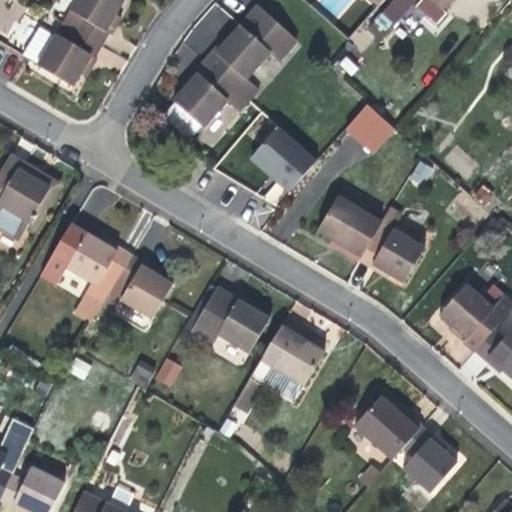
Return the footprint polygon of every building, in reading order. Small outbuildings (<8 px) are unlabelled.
[(116,13),(123,0),(76,0),(64,21),(103,45),(110,33),(106,30),(116,13)] [(447,13),(443,9),(432,0),(420,0),(416,5),(438,24),(447,13)] [(432,0),(443,9),(450,0),(432,0)] [(212,50),(203,60),(225,80),(234,70),(246,80),(270,53),(280,61),(297,42),(257,7),(229,38),(216,53),(212,50)] [(122,17),(116,13),(106,30),(110,33),(111,34),(117,25),(122,17)] [(95,56),(103,45),(64,21),(55,36),(38,63),(72,85),(81,71),(92,54),(95,56)] [(23,55),(26,55),(38,63),(55,36),(40,27),(23,55)] [(219,42),(212,50),(216,53),(229,38),(225,35),(219,42)] [(97,58),(95,56),(92,54),(81,71),(86,75),(92,65),(97,58)] [(225,80),(203,60),(193,71),(197,74),(184,89),(173,101),(175,103),(201,126),(203,127),(227,100),(240,112),(249,101),(225,80)] [(234,70),(225,80),(249,101),(259,91),(246,80),(234,70)] [(197,74),(193,71),(186,78),(180,86),(184,89),(197,74)] [(194,135),(201,126),(175,103),(168,111),(168,117),(170,121),(183,133),(188,135),(194,135)] [(345,130),(362,144),(384,119),(367,105),(345,130)] [(373,154),(395,129),(384,119),(362,144),(373,154)] [(272,177),(290,192),(318,160),(279,127),(251,159),(272,177)] [(33,168),(10,155),(7,161),(50,187),(26,228),(32,232),(61,184),(33,168)] [(50,187),(7,161),(0,172),(0,227),(20,239),(26,228),(50,187)] [(423,187),(432,167),(418,161),(408,181),(423,187)] [(318,230),(332,239),(350,250),(349,252),(360,259),(383,222),(340,196),(318,230)] [(404,214),(392,206),(383,222),(395,230),(404,214)] [(371,268),(374,264),(395,230),(383,222),(360,259),(359,261),(371,268)] [(87,233),(72,223),(41,275),(57,285),(67,267),(87,233)] [(395,230),(374,264),(390,274),(405,283),(426,249),(395,230)] [(109,293),(132,253),(120,247),(118,251),(101,241),(87,233),(67,267),(93,283),(77,308),(94,319),(102,306),(109,293)] [(118,251),(120,247),(114,243),(103,236),(101,241),(118,251)] [(339,252),(357,263),(359,261),(360,259),(349,252),(350,250),(332,239),(329,245),(339,252)] [(109,293),(121,300),(142,266),(144,261),(132,253),(109,293)] [(154,267),(144,261),(142,266),(159,276),(162,271),(154,267)] [(374,264),(371,268),(378,273),(388,279),(390,274),(374,264)] [(159,276),(142,266),(121,300),(152,318),(173,284),(159,276)] [(217,289),(211,285),(186,326),(193,330),(217,289)] [(464,343),(474,352),(494,329),(511,308),(511,302),(505,296),(494,309),(481,298),(466,285),(440,315),(452,326),(467,339),(464,343)] [(492,285),(481,298),(494,309),(505,296),(492,285)] [(218,334),(239,300),(218,287),(217,289),(193,330),(213,343),(218,334)] [(121,300),(109,293),(102,306),(113,313),(121,300)] [(255,309),(239,300),(218,334),(249,353),(270,318),(255,309)] [(255,309),(270,318),(273,313),(266,309),(258,304),(255,309)] [(74,312),(92,323),(94,319),(77,308),(74,312)] [(285,321),(261,360),(274,367),(303,385),(304,385),(324,351),(311,343),(294,333),(297,329),(285,321)] [(457,337),(464,343),(467,339),(452,326),(449,330),(457,337)] [(305,334),(297,329),(294,333),(311,343),(314,339),(305,334)] [(494,329),(474,352),(485,361),(488,357),(503,370),(511,377),(511,330),(505,338),(494,329)] [(75,357),(68,372),(85,379),(91,364),(75,357)] [(488,357),(485,361),(491,367),(500,374),(503,370),(488,357)] [(172,388),(182,366),(165,358),(154,379),(172,388)] [(274,367),(261,360),(251,377),(263,385),(274,367)] [(295,397),(303,385),(274,367),(263,385),(290,399),(295,397)] [(251,377),(234,407),(246,414),(263,385),(251,377)] [(422,425),(412,416),(409,420),(393,407),(381,397),(356,427),(393,459),(403,448),(422,425)] [(396,403),(393,407),(409,420),(412,416),(405,410),(396,403)] [(0,451),(6,454),(14,436),(27,443),(34,429),(13,419),(1,443),(0,442),(0,451)] [(429,438),(433,434),(422,425),(403,448),(413,457),(429,438)] [(433,434),(429,438),(444,452),(448,448),(441,442),(433,434)] [(0,497),(12,474),(27,443),(14,436),(6,454),(0,451),(0,497)] [(444,452),(429,438),(413,457),(403,468),(430,492),(456,462),(444,452)] [(358,479),(368,488),(381,473),(372,464),(358,479)] [(12,474),(0,497),(0,501),(21,511),(31,511),(32,511),(33,511),(48,511),(63,482),(31,466),(25,480),(12,474)] [(125,511),(85,492),(74,511),(125,511)] [(491,511),(511,511),(511,510),(511,503),(504,497),(491,511)]
